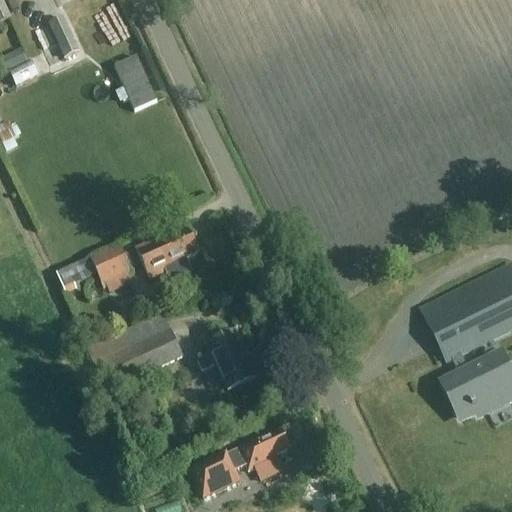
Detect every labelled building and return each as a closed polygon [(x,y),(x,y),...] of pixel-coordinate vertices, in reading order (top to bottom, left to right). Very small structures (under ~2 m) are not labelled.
[(34,0),(42,15),(57,7),(59,12),(84,0),(34,0)] [(46,28),(62,62),(78,55),(61,21),(46,28)] [(38,79),(30,64),(7,75),(15,90),(38,79)] [(66,110),(90,101),(79,72),(55,82),(66,110)] [(0,123),(0,144),(10,140),(2,122),(0,123)] [(18,152),(9,157),(21,176),(29,170),(18,152)] [(193,277),(185,260),(196,254),(184,229),(134,254),(146,283),(164,274),(170,287),(193,277)] [(88,261),(103,293),(132,280),(117,248),(88,261)] [(52,276),(61,293),(78,285),(69,268),(52,276)] [(456,324),(434,335),(448,363),(451,362),(459,380),(443,388),(456,415),(458,415),(457,414),(469,408),(471,412),(474,410),(475,413),(507,398),(511,394),(511,384),(508,376),(500,359),(468,375),(459,357),(511,331),(511,277),(449,310),(456,324)] [(132,327),(127,316),(110,324),(115,335),(132,327)] [(181,361),(161,318),(86,353),(106,396),(181,361)] [(255,381),(251,372),(235,338),(207,350),(210,359),(198,364),(202,374),(215,368),(226,394),(255,381)] [(375,395),(399,431),(428,412),(404,376),(375,395)] [(289,453),(280,433),(227,457),(225,454),(187,472),(201,504),(240,486),(235,474),(244,470),(247,476),(276,463),(275,460),(289,453)]
